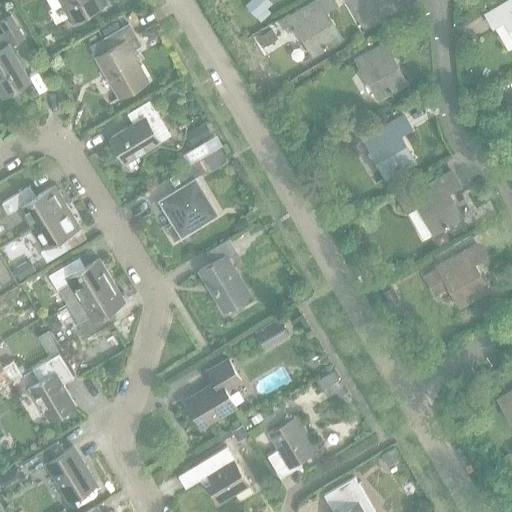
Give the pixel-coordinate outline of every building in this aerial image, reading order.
[(99,0),(60,0),(71,19),(101,3),(99,0)] [(250,0),(245,5),(256,17),(272,3),(269,0),(250,0)] [(312,52),(339,36),(323,10),(335,3),(332,0),(313,0),(278,21),(282,28),(293,21),(312,52)] [(511,32),(511,0),(508,0),(486,14),(493,26),(503,19),(511,32)] [(11,42),(12,43),(23,37),(10,15),(0,20),(0,22),(5,31),(0,33),(0,90),(3,95),(29,80),(8,44),(11,42)] [(95,55),(119,95),(146,80),(129,49),(139,43),(127,23),(101,38),(107,48),(95,55)] [(256,38),(262,47),(277,38),(271,28),(256,38)] [(355,58),(377,96),(405,80),(390,54),(401,48),(394,36),(355,58)] [(109,136),(124,160),(159,139),(149,123),(160,116),(149,99),(127,112),(133,122),(109,136)] [(363,137),(385,175),(413,160),(400,137),(398,133),(409,126),(403,114),(363,137)] [(185,133),(192,144),(211,133),(204,122),(185,133)] [(164,226),(173,240),(217,213),(194,174),(204,168),(198,158),(175,172),(181,182),(156,197),(171,222),(164,226)] [(441,227),(460,216),(445,190),(457,183),(450,171),(411,193),(399,200),(406,213),(418,206),(440,245),(449,240),(441,227)] [(31,227),(67,206),(54,184),(35,196),(28,186),(1,202),(7,213),(18,206),(31,227)] [(67,206),(31,227),(44,248),(40,250),(46,261),(67,249),(60,238),(80,227),(67,206)] [(235,300),(236,302),(249,294),(227,257),(236,251),(228,237),(205,251),(211,261),(198,269),(222,308),(235,300)] [(459,304),(487,289),(471,262),(483,255),(476,244),(423,274),(434,293),(448,285),(459,304)] [(68,304),(111,279),(99,258),(84,266),(78,256),(48,274),(57,289),(59,288),(68,304)] [(111,279),(68,304),(78,321),(76,322),(85,337),(116,319),(110,308),(124,300),(111,279)] [(254,331),(264,348),(287,335),(277,318),(254,331)] [(29,387),(49,419),(74,403),(62,383),(73,377),(58,352),(32,368),(39,381),(29,387)] [(185,399),(201,425),(235,405),(228,392),(229,386),(241,380),(228,358),(206,370),(214,383),(185,399)] [(0,364),(0,387),(22,374),(13,359),(1,366),(0,364)] [(297,414),(294,416),(285,414),(283,423),(268,432),(278,448),(267,455),(280,477),(292,469),(290,465),(317,449),(297,414)] [(69,500),(96,484),(72,445),(55,455),(49,445),(23,461),(30,472),(46,462),(69,500)] [(206,483),(217,502),(249,483),(226,445),(199,462),(210,481),(206,483)] [(373,511),(375,511),(354,476),(323,494),(334,511),(373,511)]
